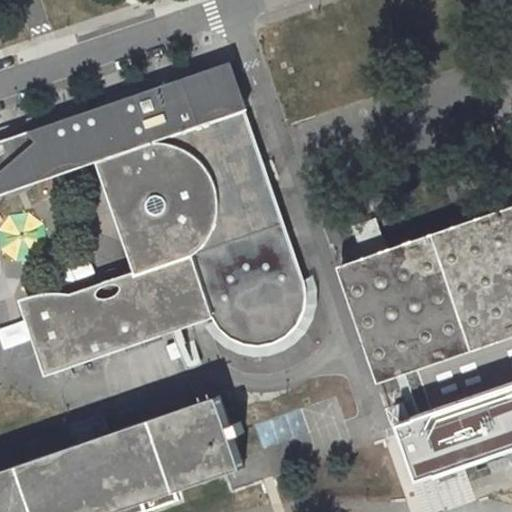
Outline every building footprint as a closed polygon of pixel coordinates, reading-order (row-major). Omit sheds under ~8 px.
[(347,0),(306,11),(307,16),(265,28),(273,55),(406,18),(401,0),(347,0)] [(496,0),(407,0),(413,23),(498,4),(496,0)] [(253,167),(264,164),(245,111),(228,62),(30,131),(38,140),(26,150),(22,146),(14,143),(9,142),(1,144),(4,152),(0,154),(0,184),(0,185),(8,187),(8,180),(19,176),(25,181),(98,156),(99,162),(110,196),(118,193),(126,213),(133,235),(125,238),(137,274),(32,310),(51,367),(214,310),(217,319),(222,327),(223,328),(230,334),(236,339),(249,343),(256,344),(274,341),(289,333),(298,323),(302,315),(305,307),(306,299),(306,288),(304,281),(266,171),(255,175),(253,167)] [(253,167),(255,175),(266,171),(264,164),(253,167)] [(125,238),(133,235),(126,213),(118,193),(110,196),(125,238)] [(407,373),(511,336),(511,205),(387,249),(376,216),(352,225),(363,257),(340,265),(381,382),(396,377),(407,373)] [(115,246),(80,257),(87,279),(122,268),(115,246)] [(511,336),(407,373),(420,415),(511,382),(511,336)] [(411,418),(420,415),(407,373),(396,377),(411,418)] [(511,382),(420,415),(411,418),(402,421),(421,478),(439,472),(437,463),(452,458),(455,467),(511,446),(511,382)] [(242,457),(220,395),(215,396),(0,470),(0,511),(83,511),(231,461),(242,457)] [(245,467),(242,457),(231,461),(83,511),(113,511),(225,474),(245,467)] [(455,467),(452,458),(437,463),(439,472),(455,467)]
